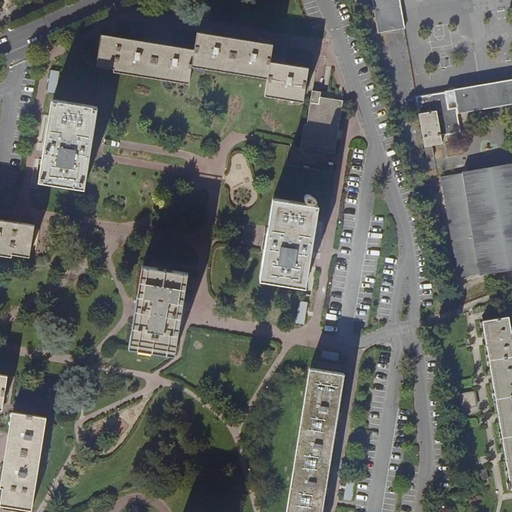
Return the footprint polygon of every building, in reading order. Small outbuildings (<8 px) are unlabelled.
[(511,0),(371,0),(378,34),(403,31),(398,0),(511,0)] [(195,33),(192,50),(171,46),(144,42),(103,36),(98,67),(101,68),(162,77),(187,81),(190,65),(265,78),(263,93),(302,99),(307,69),(268,62),(271,46),(195,33)] [(49,91),(57,92),(60,69),(52,69),(49,91)] [(511,81),(412,99),(416,118),(417,118),(424,160),(432,159),(430,147),(440,145),(439,138),(461,135),(457,115),(511,105),(511,81)] [(320,92),(311,91),(302,149),(334,154),(336,141),(342,101),(319,98),(320,92)] [(53,102),(45,153),(42,152),(38,180),(83,187),(87,160),(85,159),(88,135),(93,108),(53,102)] [(511,272),(511,165),(462,174),(440,177),(463,282),(481,278),(511,272)] [(270,226),(266,252),(263,251),(259,278),(305,285),(309,259),(305,258),(311,220),(313,206),(274,200),(270,226)] [(30,226),(0,220),(0,253),(25,258),(30,226)] [(128,349),(173,356),(187,275),(149,269),(141,268),(136,299),(133,318),(129,348),(128,349)] [(511,333),(510,334),(507,319),(482,322),(510,491),(511,490),(511,346),(511,342),(511,341),(511,333)] [(289,511),(320,511),(343,376),(312,371),(289,511)] [(1,506),(32,511),(47,422),(28,419),(15,417),(12,435),(12,438),(8,462),(7,466),(1,506)] [(354,499),(355,480),(347,480),(345,498),(354,499)]
